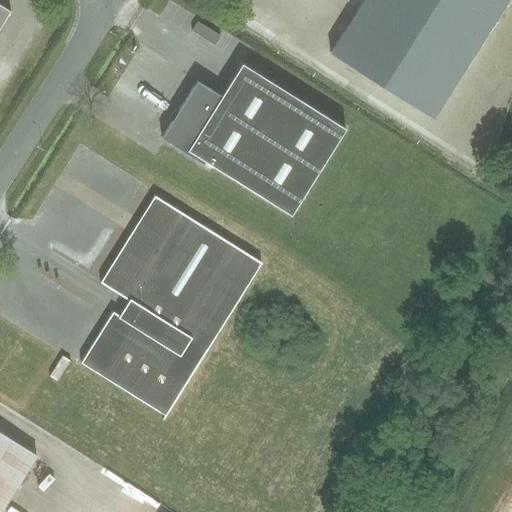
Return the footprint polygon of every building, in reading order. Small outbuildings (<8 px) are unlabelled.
[(362,0),(329,52),(431,117),(505,0),(362,0)] [(0,29),(11,13),(0,5),(0,29)] [(216,45),(222,36),(200,21),(194,31),(216,45)] [(293,216),(347,129),(244,64),(223,96),(199,81),(163,138),(205,164),(207,161),(293,216)] [(166,417),(263,264),(156,196),(101,283),(129,301),(120,316),(113,312),(81,364),(166,417)] [(0,432),(0,511),(36,455),(0,432)]
